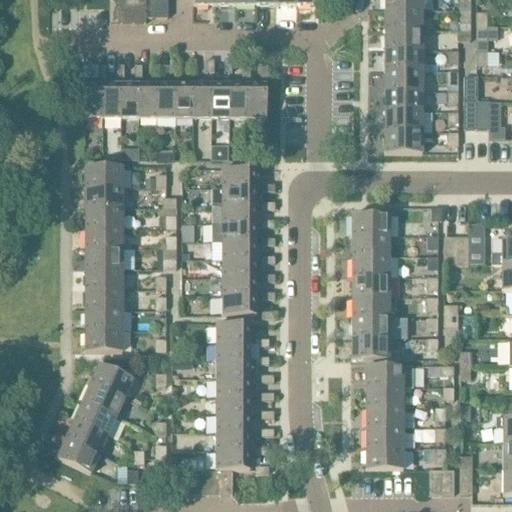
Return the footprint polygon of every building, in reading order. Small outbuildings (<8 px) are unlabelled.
[(213,0),(192,0),(192,8),(214,8),(213,0)] [(213,0),(214,8),(234,8),(233,0),(213,0)] [(233,0),(234,8),(254,8),(254,0),(233,0)] [(254,0),(254,8),(275,8),(274,0),(254,0)] [(274,0),(275,8),(295,8),(295,0),(274,0)] [(317,8),(316,0),(295,0),(295,8),(317,8)] [(421,0),(383,0),(384,14),(422,14),(421,0)] [(108,1),(108,12),(108,26),(120,27),(120,2),(108,1)] [(167,2),(147,1),(146,22),(167,22),(167,2)] [(120,2),(120,27),(132,27),(132,2),(120,2)] [(132,2),(132,27),(145,27),(145,2),(132,2)] [(422,14),(384,14),(384,35),(421,35),(422,14)] [(469,14),(459,14),(459,27),(469,27),(469,14)] [(475,32),(486,32),(486,16),(475,16),(475,32)] [(486,32),(475,32),(475,45),(486,44),(486,32)] [(421,35),(384,35),(384,55),(421,55),(421,35)] [(456,45),(457,45),(470,45),(470,35),(458,35),(456,35),(456,45)] [(421,55),(384,55),(384,75),(421,75),(421,55)] [(446,55),(446,69),(457,69),(457,55),(446,55)] [(486,56),(475,56),(475,70),(486,70),(486,56)] [(177,63),(169,63),(169,76),(177,76),(177,63)] [(187,63),(187,76),(195,76),(195,63),(187,63)] [(205,63),(205,76),(213,76),(213,63),(205,63)] [(231,63),(223,63),(223,76),(231,76),(231,63)] [(97,68),(96,82),(105,82),(105,68),(97,68)] [(115,68),(115,82),(123,82),(123,68),(115,68)] [(141,68),(133,68),(133,82),(141,82),(141,68)] [(159,68),(151,68),(151,82),(159,82),(159,68)] [(241,68),(241,82),(249,82),(249,68),(241,68)] [(267,68),(259,68),(259,82),(267,82),(267,68)] [(421,75),(384,75),(384,96),(421,96),(421,75)] [(446,76),(446,89),(457,89),(457,76),(446,76)] [(83,88),(82,123),(102,123),(102,88),(83,88)] [(120,123),(120,88),(102,88),(102,123),(120,123)] [(138,123),(138,89),(120,88),(120,123),(138,123)] [(156,123),(156,89),(138,89),(138,123),(156,123)] [(156,89),(156,123),(174,123),(174,89),(156,89)] [(174,89),(174,123),(192,123),(192,89),(174,89)] [(192,89),(192,123),(210,123),(210,89),(192,89)] [(228,123),(228,89),(210,89),(210,123),(228,123)] [(228,89),(228,123),(246,123),(246,89),(228,89)] [(246,89),(246,123),(265,123),(265,89),(246,89)] [(421,96),(384,96),(384,116),(421,116),(421,96)] [(446,96),(446,109),(457,109),(457,96),(446,96)] [(474,133),(474,105),(463,105),(463,133),(474,133)] [(474,105),(474,133),(487,133),(487,105),(474,105)] [(421,116),(384,116),(384,137),(421,137),(421,116)] [(446,130),(457,130),(457,116),(446,116),(446,130)] [(421,137),(384,137),(384,158),(421,158),(421,137)] [(446,150),(457,150),(457,137),(446,137),(446,150)] [(147,156),(138,156),(138,165),(147,165),(147,156)] [(122,171),(84,170),(84,192),(122,192),(122,171)] [(254,173),(220,173),(220,192),(254,192),(254,173)] [(154,192),(165,192),(165,179),(154,179),(154,182),(154,192)] [(154,182),(144,182),(144,192),(154,192),(154,182)] [(84,212),(122,213),(122,192),(84,192),(84,212)] [(220,192),(210,192),(210,210),(211,210),(220,210),(254,210),(254,192),(220,192)] [(162,202),(162,213),(175,213),(175,202),(162,202)] [(260,206),(260,214),(274,214),(274,206),(260,206)] [(254,210),(220,210),(220,228),(254,228),(254,210)] [(122,213),(84,212),(84,233),(122,233),(122,213)] [(430,225),(437,225),(441,225),(441,212),(430,212),(430,225)] [(351,241),(389,241),(389,219),(351,219),(351,241)] [(165,220),(165,233),(175,233),(175,220),(165,220)] [(195,220),(184,220),(184,228),(195,228),(195,220)] [(260,224),(260,232),(274,232),(274,224),(260,224)] [(211,247),(220,247),(220,246),(254,246),(254,228),(220,228),(211,228),(211,247)] [(122,233),(84,233),(84,253),(122,253),(122,233)] [(164,254),(175,254),(175,240),(164,240),(164,254)] [(426,254),(437,254),(437,240),(426,240),(426,254)] [(260,241),(260,250),(274,250),(274,241),(260,241)] [(389,241),(351,241),(351,261),(389,261),(389,241)] [(443,241),(442,269),(455,269),(455,241),(443,241)] [(467,241),(455,241),(455,269),(467,269),(467,241)] [(500,260),(494,260),(494,269),(500,269),(511,269),(511,242),(500,243),(500,260)] [(220,264),(254,264),(254,246),(220,246),(220,247),(220,264)] [(122,253),(84,253),(84,274),(122,274),(122,253)] [(351,282),(389,282),(389,261),(351,261),(351,282)] [(426,261),(426,274),(437,275),(437,261),(426,261)] [(162,263),(162,274),(175,274),(175,263),(162,263)] [(254,264),(220,264),(220,283),(254,283),(254,264)] [(511,269),(500,269),(500,295),(511,295),(511,269)] [(122,274),(84,274),(84,294),(122,294),(122,274)] [(260,278),(260,286),(275,286),(275,278),(260,278)] [(154,280),(154,294),(165,294),(165,280),(154,280)] [(426,281),(426,295),(437,295),(437,281),(426,281)] [(389,282),(351,282),(351,302),(389,302),(389,282)] [(254,283),(220,283),(220,301),(254,301),(254,283)] [(122,294),(84,294),(84,315),(122,315),(122,294)] [(260,296),(260,304),(275,304),(275,296),(260,296)] [(154,301),(154,314),(165,314),(165,301),(154,301)] [(254,301),(220,301),(220,320),(254,320),(254,301)] [(389,302),(351,302),(351,322),(389,322),(389,302)] [(426,302),(426,315),(437,315),(437,302),(426,302)] [(443,320),(457,320),(457,309),(443,309),(443,320)] [(122,315),(84,315),(84,335),(122,335),(122,315)] [(457,320),(443,320),(443,330),(457,329),(457,320)] [(154,322),(154,335),(165,335),(165,322),(154,322)] [(389,322),(351,322),(351,343),(389,343),(389,322)] [(426,336),(437,336),(437,322),(426,322),(426,336)] [(248,328),(214,328),(214,347),(248,347),(248,328)] [(84,357),(122,357),(122,335),(84,335),(84,357)] [(437,342),(426,342),(426,356),(437,356),(437,342)] [(165,357),(165,343),(154,343),(154,357),(165,357)] [(351,364),(389,364),(389,343),(351,343),(351,364)] [(214,365),(248,365),(248,347),(214,347),(214,365)] [(459,370),(469,370),(469,356),(458,356),(459,370)] [(214,383),(248,383),(248,365),(214,365),(214,383)] [(89,388),(124,403),(133,383),(98,368),(89,388)] [(403,370),(365,370),(365,392),(403,392),(412,392),(412,370),(403,370)] [(439,381),(453,381),(453,370),(439,370),(439,381)] [(469,370),(459,370),(459,384),(470,384),(469,370)] [(154,378),(154,391),(165,391),(165,378),(154,378)] [(214,401),(248,401),(248,383),(214,383),(214,401)] [(124,403),(89,388),(81,406),(116,422),(124,403)] [(442,391),(442,405),(453,405),(453,391),(442,391)] [(365,412),(403,412),(403,392),(365,392),(365,412)] [(214,419),(248,419),(248,401),(214,401),(214,419)] [(72,425),(107,441),(116,422),(81,406),(72,425)] [(469,410),(458,410),(459,424),(469,424),(469,410)] [(403,412),(365,412),(365,432),(403,432),(403,412)] [(434,425),(445,425),(445,412),(434,412),(434,425)] [(214,437),(248,437),(248,419),(214,419),(214,437)] [(511,421),(501,421),(495,421),(495,432),(501,432),(501,447),(511,447),(511,421)] [(107,441),(72,425),(64,444),(99,459),(107,441)] [(154,426),(154,439),(165,439),(165,426),(154,426)] [(365,453),(403,453),(403,432),(365,432),(365,453)] [(445,446),(445,432),(434,432),(434,446),(445,446)] [(214,455),(248,455),(248,437),(214,437),(214,455)] [(99,459),(64,444),(55,463),(90,479),(99,459)] [(511,473),(511,447),(501,447),(501,473),(511,473)] [(154,449),(154,463),(165,463),(165,449),(154,449)] [(434,466),(445,466),(445,452),(434,452),(434,466)] [(365,474),(403,474),(403,453),(365,453),(365,474)] [(132,455),(132,468),(143,468),(143,455),(132,455)] [(248,455),(214,455),(214,474),(219,474),(231,474),(248,474),(248,455)] [(471,460),(458,460),(459,473),(471,473),(471,460)] [(459,499),(471,499),(471,473),(459,473),(459,499)] [(501,499),(511,498),(511,473),(501,473),(501,499)] [(137,474),(126,474),(126,488),(137,487),(137,483),(137,474)] [(182,499),(182,474),(171,474),(170,499),(182,499)] [(182,474),(182,499),(196,499),(195,474),(182,474)] [(207,499),(207,474),(195,474),(196,499),(207,499)] [(207,474),(207,499),(219,499),(219,474),(214,474),(207,474)] [(231,499),(231,474),(219,474),(219,499),(231,499)] [(428,474),(428,499),(440,499),(441,474),(428,474)] [(453,499),(453,474),(441,474),(440,499),(453,499)]
